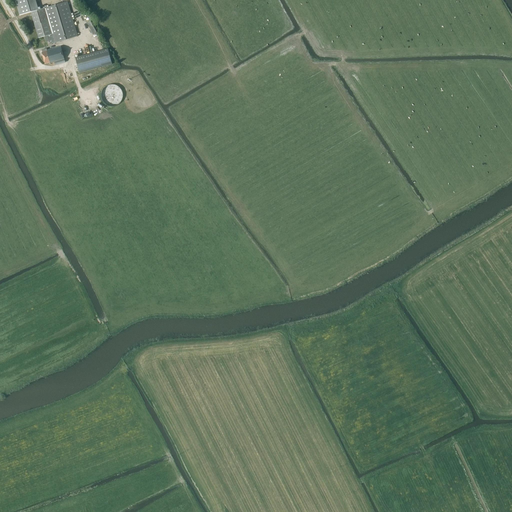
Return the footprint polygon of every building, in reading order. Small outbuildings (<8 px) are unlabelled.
[(31,12),(34,11),(31,0),(15,0),(20,15),(31,12)] [(50,44),(78,36),(67,1),(34,11),(31,12),(38,38),(47,36),(50,44)] [(47,50),(46,49),(42,50),(43,52),(42,52),(45,64),(50,62),(50,63),(54,62),(55,65),(65,62),(61,46),(47,50)] [(75,58),(79,73),(112,64),(108,49),(75,58)] [(104,103),(122,104),(122,87),(104,87),(104,103)]
